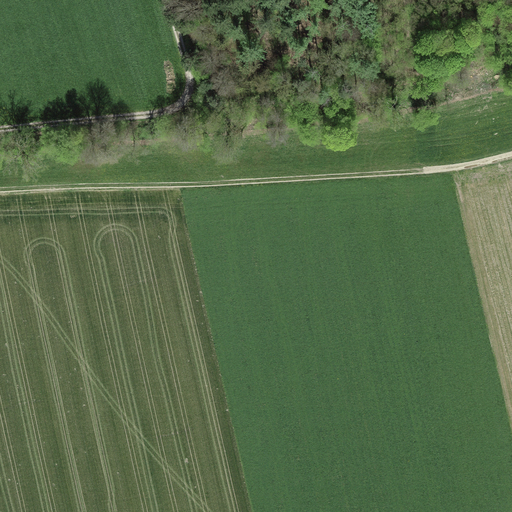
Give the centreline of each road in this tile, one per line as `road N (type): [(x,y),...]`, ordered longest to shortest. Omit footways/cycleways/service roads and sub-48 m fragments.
road 1 (track): [(511,155),(443,168),(0,187)]
road 2 (track): [(0,130),(170,108),(186,98),(190,82),(165,0)]
